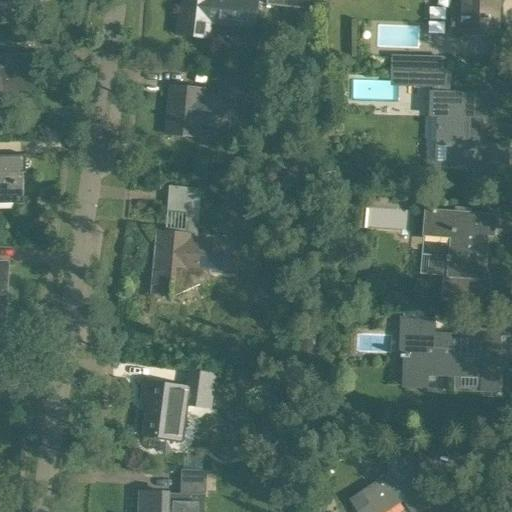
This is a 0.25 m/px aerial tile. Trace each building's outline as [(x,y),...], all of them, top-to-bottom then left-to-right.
[(230,0),(182,0),(181,16),(179,15),(176,35),(208,39),(210,24),(254,28),(257,0),(235,0),(236,1),(230,0)] [(307,0),(268,0),(268,5),(307,9),(307,0)] [(452,33),(465,34),(465,35),(476,35),(476,34),(495,35),(495,0),(462,0),(462,7),(452,7),(452,24),(450,24),(450,28),(452,28),(452,33)] [(0,100),(11,100),(11,101),(32,100),(30,68),(38,67),(37,54),(0,55),(0,100)] [(442,72),(442,58),(410,57),(410,71),(442,72)] [(467,144),(468,118),(492,119),(493,95),(448,93),(449,73),(442,72),(410,71),(409,87),(431,88),(431,92),(430,116),(438,116),(437,144),(447,145),(446,164),(472,165),(472,173),(506,174),(507,146),(467,144)] [(220,98),(203,97),(203,90),(171,87),(167,135),(173,136),(172,137),(185,138),(185,137),(198,138),(200,124),(243,128),(247,78),(222,76),(220,98)] [(0,204),(23,204),(23,174),(26,174),(25,156),(0,156),(0,204)] [(168,212),(198,215),(200,190),(170,188),(168,212)] [(419,205),(428,206),(429,193),(420,193),(419,205)] [(483,278),(488,228),(494,229),(495,216),(471,214),(471,211),(455,209),(454,213),(425,210),(423,235),(421,254),(431,255),(429,275),(444,277),(442,297),(468,299),(470,279),(483,280),(483,278)] [(236,284),(240,241),(183,236),(183,235),(147,231),(146,235),(158,236),(152,290),(169,291),(168,299),(172,299),(172,297),(208,281),(209,272),(235,274),(235,284),(236,284)] [(0,318),(4,319),(4,328),(5,328),(9,263),(0,262),(0,318)] [(404,359),(403,387),(425,387),(426,375),(482,376),(482,388),(497,389),(499,332),(471,332),(471,337),(435,336),(435,320),(424,319),(404,318),(401,318),(400,359),(404,359)] [(313,361),(314,340),(297,339),(296,360),(313,361)] [(143,436),(173,440),(178,405),(210,409),(214,375),(190,371),(188,388),(143,382),(141,400),(147,401),(143,436)] [(283,430),(282,442),(294,442),(294,431),(283,430)] [(385,475),(386,476),(349,500),(357,511),(383,511),(401,500),(409,511),(412,511),(428,502),(424,495),(425,494),(422,490),(421,490),(411,475),(411,449),(380,448),(379,463),(387,463),(387,474),(385,475)] [(201,511),(202,500),(206,500),(206,472),(181,471),(180,498),(167,497),(167,496),(140,494),(139,511),(201,511)] [(287,495),(281,480),(272,483),(277,498),(287,495)]
